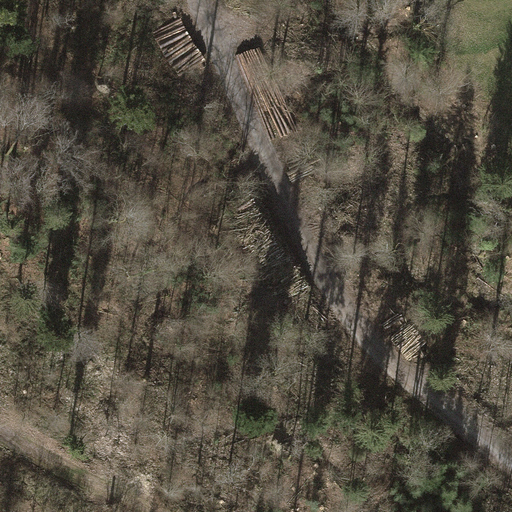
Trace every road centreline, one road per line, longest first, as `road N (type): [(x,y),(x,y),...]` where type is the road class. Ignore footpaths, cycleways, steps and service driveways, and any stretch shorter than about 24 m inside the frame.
road 1 (track): [(203,0),(318,269),(388,360),(511,459)]
road 2 (track): [(0,430),(176,511)]
